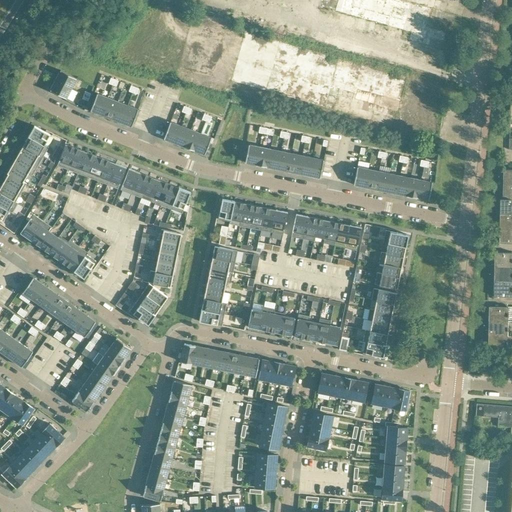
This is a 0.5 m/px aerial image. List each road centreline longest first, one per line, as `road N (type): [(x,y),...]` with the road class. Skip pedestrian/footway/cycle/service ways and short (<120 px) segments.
road 1 (residential): [(23,94),(199,168),(466,224)]
road 2 (residential): [(466,224),(489,0)]
road 3 (residential): [(0,239),(151,345)]
road 4 (residential): [(128,511),(162,348)]
road 5 (residential): [(447,384),(466,224)]
road 6 (residential): [(311,356),(191,329),(162,348)]
road 7 (residential): [(284,511),(311,356)]
road 8 (residential): [(435,511),(447,384)]
